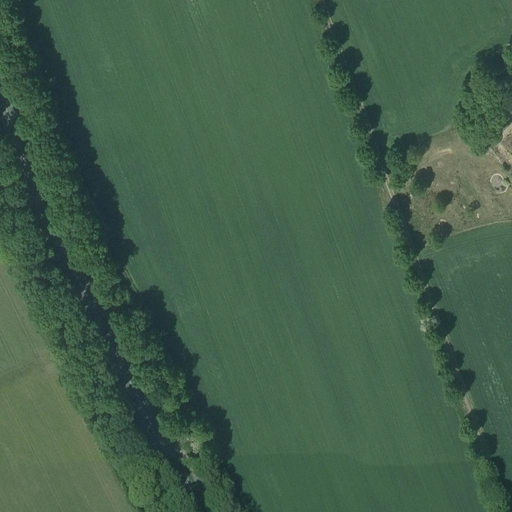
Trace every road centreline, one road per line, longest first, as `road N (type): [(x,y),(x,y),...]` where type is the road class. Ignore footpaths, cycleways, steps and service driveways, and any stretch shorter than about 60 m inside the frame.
road 1 (track): [(504,511),(319,0)]
road 2 (primary): [(194,511),(64,253),(0,92)]
